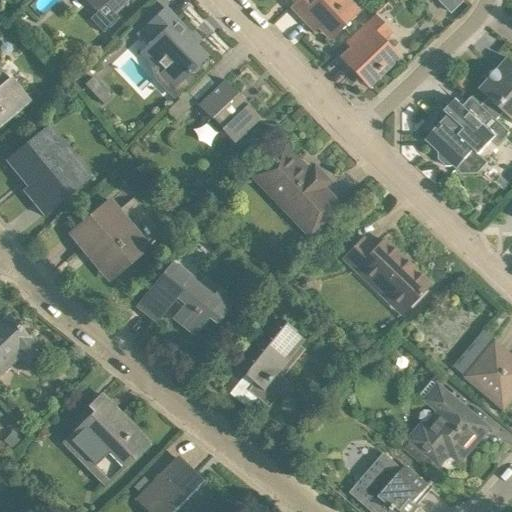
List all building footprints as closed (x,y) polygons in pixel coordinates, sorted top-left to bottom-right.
[(128,0),(86,0),(97,13),(106,5),(114,14),(128,0)] [(313,18),(319,24),(333,38),(356,16),(340,0),(297,0),(291,6),(307,23),(313,18)] [(29,15),(21,6),(12,14),(20,23),(29,15)] [(164,9),(135,37),(179,84),(206,58),(186,38),(189,35),(164,9)] [(390,34),(373,16),(345,43),(354,52),(344,61),(366,84),(395,57),(381,43),(390,34)] [(481,107),(496,121),(503,114),(511,121),(511,63),(507,59),(497,71),(498,72),(491,81),(489,79),(478,91),(488,99),(481,107)] [(0,126),(30,102),(10,78),(5,83),(0,77),(0,126)] [(84,85),(95,97),(103,89),(92,77),(84,85)] [(247,100),(242,95),(241,94),(239,94),(237,94),(236,95),(224,82),(196,108),(231,145),(259,119),(247,107),(248,106),(248,104),(248,103),(248,102),(247,100)] [(167,109),(177,121),(197,103),(186,92),(167,109)] [(456,101),(445,112),(444,113),(450,118),(442,127),(440,126),(425,142),(438,154),(438,161),(446,168),(453,167),(456,171),(474,152),(479,156),(495,138),(501,143),(509,134),(495,121),(496,121),(481,107),(471,98),(470,99),(475,104),(468,112),(456,101)] [(49,129),(7,162),(29,188),(25,192),(43,215),(89,175),(49,129)] [(249,179),(307,239),(340,208),(322,189),(327,183),(304,159),(298,164),(282,148),(249,179)] [(70,235),(81,248),(84,252),(88,248),(113,277),(149,247),(111,203),(70,235)] [(189,244),(200,231),(189,223),(178,236),(189,244)] [(374,250),(362,239),(340,261),(399,317),(429,286),(383,241),(374,250)] [(192,332),(203,317),(216,327),(236,301),(219,288),(212,297),(173,265),(138,308),(155,322),(174,298),(184,306),(175,317),(192,332)] [(305,289),(309,287),(310,282),(306,279),(302,281),(301,286),(305,289)] [(0,373),(17,358),(24,364),(41,348),(30,337),(28,339),(8,318),(0,325),(0,373)] [(268,407),(286,385),(282,379),(290,368),(282,362),(300,339),(275,320),(253,348),(238,366),(246,373),(265,388),(257,398),(268,407)] [(511,400),(511,357),(496,344),(495,343),(489,351),(478,342),(455,370),(504,411),(511,400)] [(373,368),(383,358),(374,348),(363,359),(373,368)] [(488,429),(437,385),(425,401),(439,412),(424,431),(420,427),(408,441),(439,466),(449,454),(459,463),(488,429)] [(148,444),(108,404),(106,402),(66,444),(106,485),(148,444)] [(3,441),(12,450),(21,439),(12,431),(3,441)] [(417,508),(418,507),(415,504),(433,483),(431,481),(427,486),(406,468),(402,472),(388,460),(383,455),(350,492),(369,509),(372,511),(412,511),(416,507),(417,508)] [(217,511),(220,510),(197,487),(201,483),(177,459),(148,489),(140,481),(133,488),(141,496),(135,502),(145,511),(217,511)]
